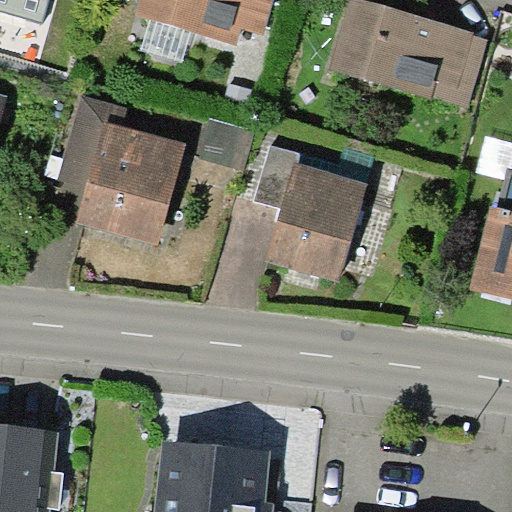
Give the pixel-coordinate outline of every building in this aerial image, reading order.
[(54,0),(0,0),(0,12),(47,26),(54,0)] [(235,30),(258,36),(268,0),(146,0),(141,21),(230,47),(235,30)] [(429,85),(452,92),(467,40),(355,8),(335,77),(424,102),(429,85)] [(80,108),(63,168),(92,176),(78,226),(149,245),(174,155),(147,147),(151,129),(80,108)] [(265,151),(249,206),(278,214),(264,263),(333,283),(359,194),(332,186),(336,171),(265,151)] [(511,180),(505,179),(494,223),(492,222),(474,291),(511,300),(511,180)] [(0,511),(38,511),(46,445),(0,440),(0,511)] [(249,511),(255,464),(167,454),(161,511),(249,511)]
